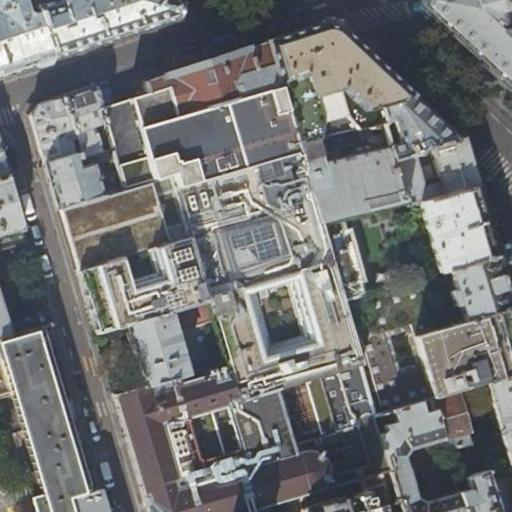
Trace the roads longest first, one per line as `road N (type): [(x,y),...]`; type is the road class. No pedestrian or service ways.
road 1 (residential): [(126,511),(2,97)]
road 2 (residential): [(2,97),(299,0)]
road 3 (residential): [(382,16),(496,166),(511,219)]
road 4 (residential): [(382,16),(511,141)]
